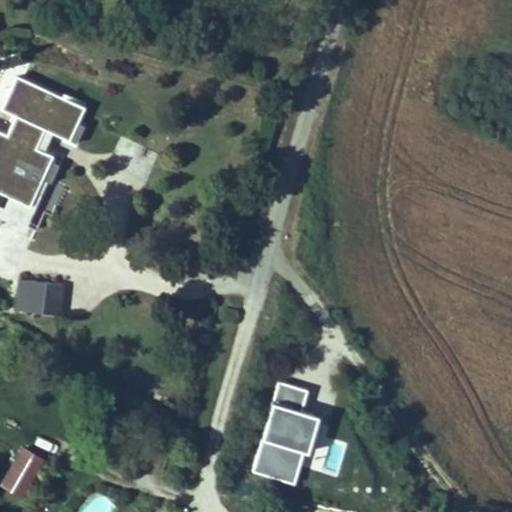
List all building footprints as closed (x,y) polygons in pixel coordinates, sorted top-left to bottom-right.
[(0,188),(27,201),(39,176),(49,180),(57,162),(51,159),(53,154),(33,145),(41,126),(76,141),(83,124),(76,121),(83,105),(15,74),(0,107),(14,113),(6,132),(0,129),(0,188)] [(125,138),(112,163),(144,179),(157,154),(125,138)] [(0,274),(7,279),(28,239),(0,224),(0,274)] [(62,285),(19,279),(16,306),(59,312),(62,285)] [(0,489),(22,502),(45,461),(20,447),(0,482),(0,489)]
